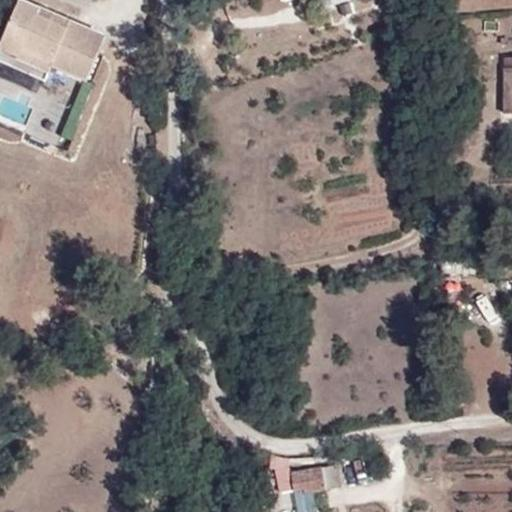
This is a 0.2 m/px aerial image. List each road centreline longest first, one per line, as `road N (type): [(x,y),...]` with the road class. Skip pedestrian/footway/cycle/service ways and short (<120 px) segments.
road 1 (track): [(165,0),(173,53),(172,302),(210,370),(218,408),(259,441),(313,445),(511,418)]
road 2 (track): [(172,285),(335,260),(413,239),(446,182)]
road 3 (track): [(210,370),(174,389),(140,511)]
